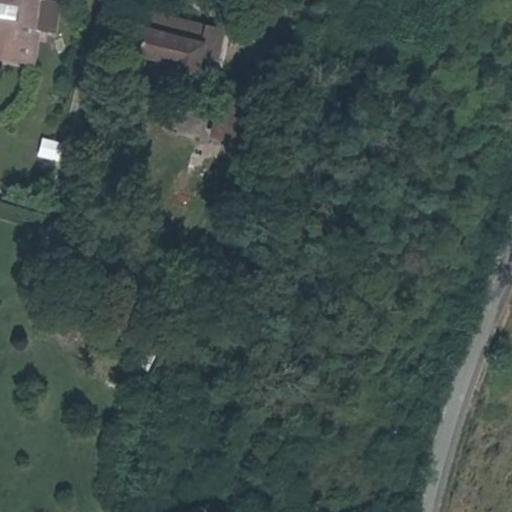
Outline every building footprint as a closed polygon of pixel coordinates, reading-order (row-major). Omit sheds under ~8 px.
[(16,4),(16,0),(0,0),(0,63),(32,68),(36,37),(53,38),(56,9),(42,7),(16,4)] [(188,76),(193,55),(195,48),(210,52),(217,32),(137,9),(131,28),(139,31),(133,53),(146,57),(144,65),(188,76)] [(195,48),(193,55),(208,59),(210,52),(195,48)] [(256,75),(235,68),(231,84),(252,90),(256,75)] [(218,80),(202,137),(236,146),(252,90),(231,84),(218,80)] [(40,137),(34,159),(57,165),(63,144),(40,137)]
